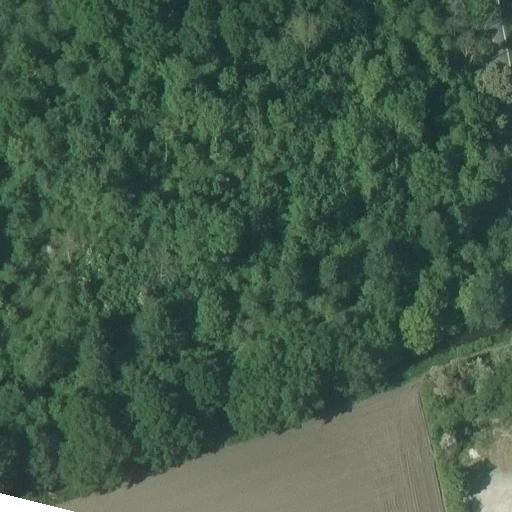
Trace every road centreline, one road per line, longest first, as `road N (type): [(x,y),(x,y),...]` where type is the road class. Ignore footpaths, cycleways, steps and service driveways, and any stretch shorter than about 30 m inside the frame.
road 1 (track): [(412,0),(435,122),(433,215),(407,234),(0,375)]
road 2 (primary): [(511,151),(484,0)]
